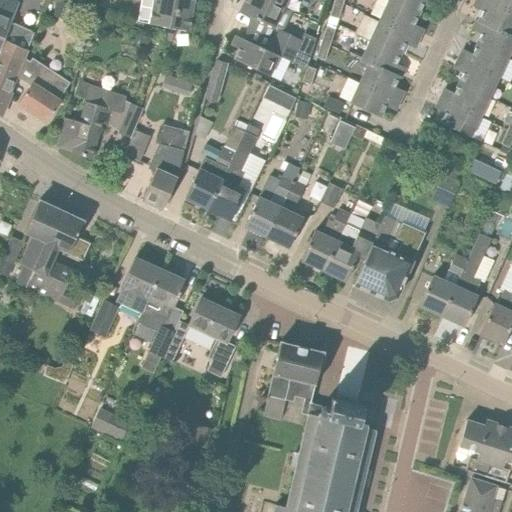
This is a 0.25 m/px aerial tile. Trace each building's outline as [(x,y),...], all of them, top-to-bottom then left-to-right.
[(0,0),(0,115),(1,116),(11,92),(9,92),(16,77),(23,58),(35,32),(17,24),(17,25),(11,22),(18,5),(5,0),(0,0)] [(189,31),(194,0),(153,0),(149,24),(189,31)] [(244,0),(239,12),(277,30),(273,40),(296,51),(301,40),(283,31),(292,12),(284,8),(283,9),(265,0),(244,0)] [(265,0),(283,9),(284,8),(287,0),(265,0)] [(431,9),(434,0),(386,0),(388,1),(418,15),(423,5),(431,9)] [(511,26),(511,12),(484,0),(478,0),(475,7),(482,11),(478,21),(511,36),(511,34),(509,33),(511,26)] [(511,0),(484,0),(511,12),(511,0)] [(343,4),(334,1),(330,16),(338,19),(343,4)] [(414,24),(418,15),(388,1),(379,20),(417,38),(422,28),(414,24)] [(70,19),(71,4),(55,2),(53,17),(70,19)] [(412,48),(417,38),(379,20),(370,40),(400,54),(405,44),(412,48)] [(476,44),(507,58),(511,46),(511,36),(478,21),(473,30),(481,34),(476,44)] [(321,42),(330,45),(335,30),(326,27),(321,42)] [(291,62),(306,69),(307,66),(310,57),(296,51),(273,40),(268,50),(235,35),(231,45),(239,49),(235,60),(269,76),(273,67),(286,73),(291,62)] [(370,40),(361,59),(399,77),(403,67),(396,64),(400,54),(370,40)] [(330,45),(321,42),(316,57),(325,60),(330,45)] [(460,60),(498,77),(507,58),(476,44),(472,53),(464,50),(460,60)] [(70,83),(58,75),(55,79),(40,69),(43,65),(32,58),(30,62),(23,58),(16,77),(30,86),(18,104),(46,122),(60,101),(58,100),(70,83)] [(394,86),(399,77),(361,59),(360,60),(366,63),(358,81),(398,100),(402,90),(394,86)] [(216,60),(205,99),(215,102),(227,63),(216,60)] [(498,77),(460,60),(455,70),(463,73),(458,83),(489,97),(498,77)] [(307,66),(306,69),(302,82),(310,85),(315,69),(307,66)] [(188,96),(192,83),(165,74),(161,88),(188,96)] [(398,100),(358,81),(348,102),(380,117),(385,106),(393,110),(398,100)] [(71,153),(91,159),(102,119),(118,130),(118,132),(131,137),(142,110),(125,102),(126,98),(91,87),(81,82),(75,95),(83,99),(81,107),(85,108),(80,123),(66,118),(58,146),(72,151),(71,153)] [(441,99),(480,117),(489,97),(458,83),(453,93),(446,89),(441,99)] [(268,86),(262,98),(273,104),(279,91),(268,86)] [(344,104),(327,96),(322,106),(339,114),(344,104)] [(445,112),(440,123),(470,136),(480,117),(441,99),(437,109),(445,112)] [(306,119),(309,103),(296,101),(294,117),(306,119)] [(337,121),(327,142),(341,149),(352,127),(337,121)] [(162,210),(176,177),(189,132),(162,125),(157,144),(161,145),(152,166),(156,168),(142,200),(162,210)] [(362,140),(366,130),(356,125),(350,136),(362,140)] [(185,198),(186,199),(207,209),(234,154),(243,133),(232,128),(222,147),(223,148),(221,151),(220,149),(214,161),(205,157),(185,198)] [(501,144),(502,144),(499,151),(507,154),(509,148),(511,141),(511,131),(508,129),(501,144)] [(234,154),(207,209),(230,220),(244,189),(237,186),(244,173),(240,171),(245,159),(255,138),(243,133),(234,154)] [(472,159),(467,172),(495,184),(500,172),(472,159)] [(281,207),(285,198),(294,180),(298,172),(287,167),(284,175),(283,175),(270,201),(259,196),(244,226),(267,237),(281,207)] [(448,209),(461,177),(444,169),(430,202),(448,209)] [(296,181),(305,186),(309,176),(300,172),(296,181)] [(507,193),(511,181),(511,180),(503,177),(498,189),(507,193)] [(294,180),(285,198),(296,204),(305,186),(296,181),(294,180)] [(342,189),(329,183),(320,203),(333,208),(342,189)] [(489,211),(499,215),(502,217),(511,199),(497,192),(489,211)] [(396,297),(413,259),(424,233),(397,221),(406,199),(393,193),(383,215),(379,223),(380,224),(374,236),(364,261),(353,285),(388,300),(396,297)] [(19,268),(23,270),(18,284),(25,287),(61,211),(39,201),(24,233),(31,237),(19,264),(21,265),(19,268)] [(304,217),(292,212),(281,207),(267,237),(289,248),(304,217)] [(301,260),(323,271),(350,214),(338,209),(332,221),(328,219),(321,232),(315,229),(301,260)] [(83,221),(61,211),(25,287),(59,303),(66,287),(74,270),(54,260),(59,249),(68,253),(83,221)] [(364,261),(374,236),(380,224),(379,223),(364,216),(362,220),(350,214),(323,271),(345,281),(357,257),(364,261)] [(479,234),(467,260),(441,316),(464,326),(477,297),(473,295),(480,281),(473,278),(491,239),(479,234)] [(14,263),(24,242),(11,236),(1,258),(14,263)] [(419,305),(441,316),(467,260),(455,255),(443,281),(432,276),(419,305)] [(160,270),(135,258),(115,301),(141,313),(160,270)] [(0,273),(8,277),(14,264),(2,259),(0,263),(0,273)] [(184,280),(160,270),(141,313),(142,313),(143,311),(144,316),(151,320),(154,319),(155,316),(156,314),(164,318),(160,327),(150,349),(162,355),(172,332),(182,310),(173,306),(180,292),(179,291),(184,280)] [(480,333),(502,343),(503,344),(511,323),(511,291),(511,295),(503,291),(497,304),(494,302),(480,333)] [(221,378),(227,365),(228,366),(236,346),(227,342),(239,315),(200,298),(188,325),(217,338),(209,357),(212,359),(206,371),(221,378)] [(105,337),(119,307),(103,300),(89,330),(105,337)] [(280,342),(267,397),(262,417),(280,422),(285,401),(292,403),(293,399),(302,401),(299,414),(308,416),(311,402),(322,352),(280,342)] [(54,381),(64,385),(71,365),(62,362),(54,381)] [(41,375),(48,378),(52,369),(45,366),(41,375)] [(355,511),(362,485),(366,486),(369,472),(365,471),(375,430),(366,428),(367,424),(368,424),(372,421),(374,414),(371,409),(362,407),(363,404),(358,403),(357,402),(336,397),(336,398),(331,396),(329,406),(326,405),(322,407),(312,404),(311,402),(308,416),(298,454),(293,453),(290,468),(295,469),(285,509),(273,506),(271,511),(355,511)] [(121,439),(127,425),(114,419),(107,433),(121,439)] [(492,456),(502,425),(486,420),(484,426),(466,420),(459,445),(479,451),(476,459),(470,457),(465,470),(485,476),(492,456)] [(205,448),(212,430),(192,423),(185,441),(205,448)] [(511,428),(502,425),(492,456),(485,476),(505,483),(509,470),(503,468),(505,460),(511,461),(511,428)] [(471,478),(460,511),(493,511),(494,509),(499,511),(502,502),(492,499),(496,486),(471,478)]
